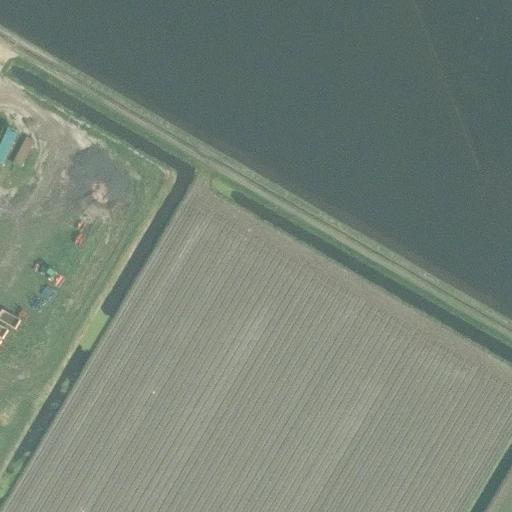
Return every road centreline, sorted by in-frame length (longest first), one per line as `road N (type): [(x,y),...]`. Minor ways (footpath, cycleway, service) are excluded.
road 1 (track): [(0,40),(511,328)]
road 2 (track): [(511,375),(217,207),(203,183)]
